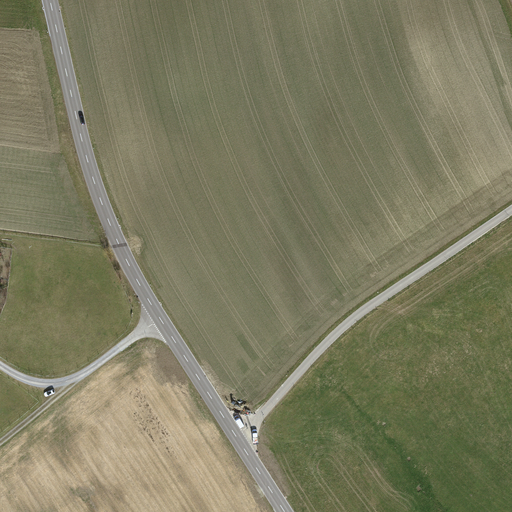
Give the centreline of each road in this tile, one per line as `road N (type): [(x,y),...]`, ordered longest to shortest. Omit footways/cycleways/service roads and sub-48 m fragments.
road 1 (residential): [(511,215),(385,297),(237,440)]
road 2 (tertiary): [(50,0),(97,191),(160,319)]
road 3 (residential): [(160,319),(82,379),(48,387),(0,365)]
road 4 (tertiary): [(160,319),(237,440)]
